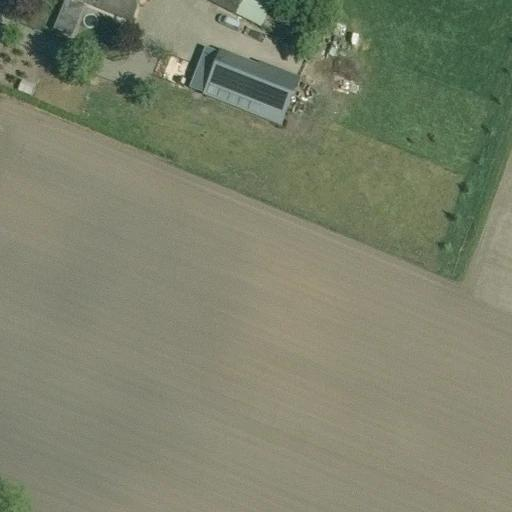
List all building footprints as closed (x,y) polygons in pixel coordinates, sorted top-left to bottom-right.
[(131,24),(141,0),(65,0),(74,4),(75,1),(131,24)] [(206,0),(260,28),(274,0),(206,0)] [(274,21),(297,33),(302,22),(279,11),(274,21)] [(185,50),(174,75),(199,85),(209,60),(185,50)] [(279,127),(296,85),(221,56),(205,97),(279,127)]
